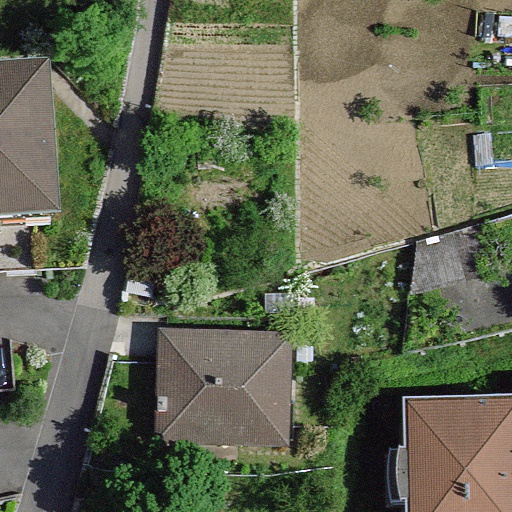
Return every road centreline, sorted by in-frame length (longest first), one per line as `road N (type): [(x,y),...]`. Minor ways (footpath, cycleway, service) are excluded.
road 1 (residential): [(49,511),(110,245)]
road 2 (residential): [(156,0),(110,245)]
